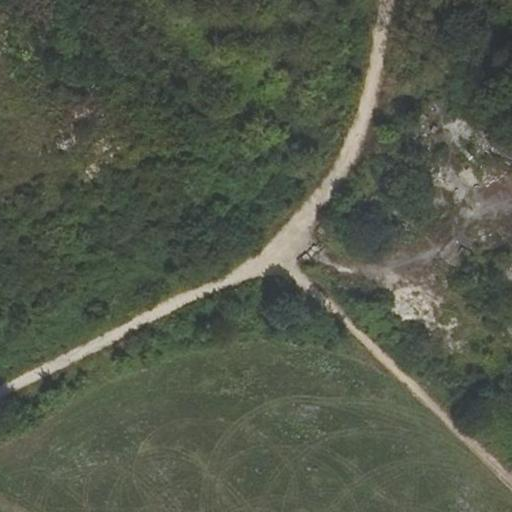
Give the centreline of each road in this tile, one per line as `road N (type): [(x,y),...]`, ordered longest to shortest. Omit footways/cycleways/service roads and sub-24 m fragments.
road 1 (track): [(0,389),(211,309),(357,177),(381,115),(405,0)]
road 2 (track): [(272,253),(511,478)]
